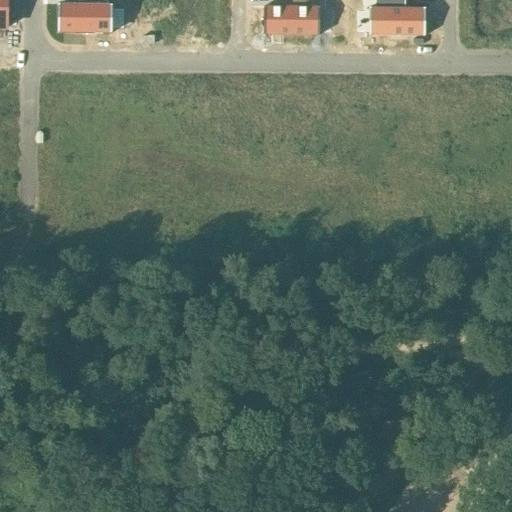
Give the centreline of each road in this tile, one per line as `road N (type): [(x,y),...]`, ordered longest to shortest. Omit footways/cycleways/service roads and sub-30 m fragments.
road 1 (track): [(511,337),(0,360)]
road 2 (residential): [(242,59),(31,57)]
road 3 (residential): [(447,62),(242,59)]
road 4 (track): [(280,511),(393,341)]
road 5 (residential): [(31,57),(27,245)]
road 6 (track): [(511,383),(457,511)]
